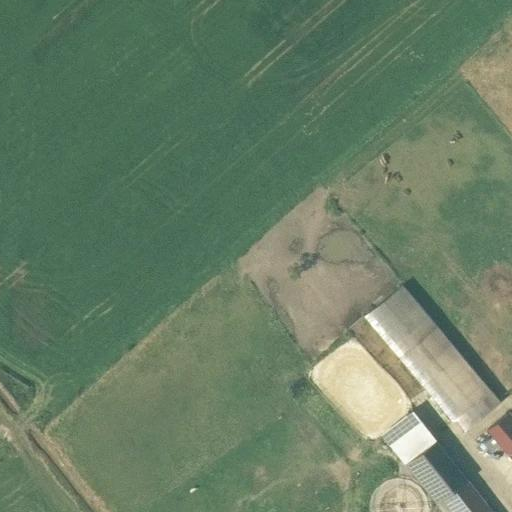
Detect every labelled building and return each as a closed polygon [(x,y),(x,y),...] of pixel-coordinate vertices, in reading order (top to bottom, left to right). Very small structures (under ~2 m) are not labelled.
[(402,286),(365,317),(464,433),(500,402),(402,286)] [(481,368),(496,356),(475,329),(460,340),(481,368)] [(511,415),(509,411),(488,429),(511,457),(511,415)] [(407,463),(436,500),(466,479),(434,440),(407,463)] [(436,500),(445,511),(476,511),(486,505),(466,479),(436,500)]
